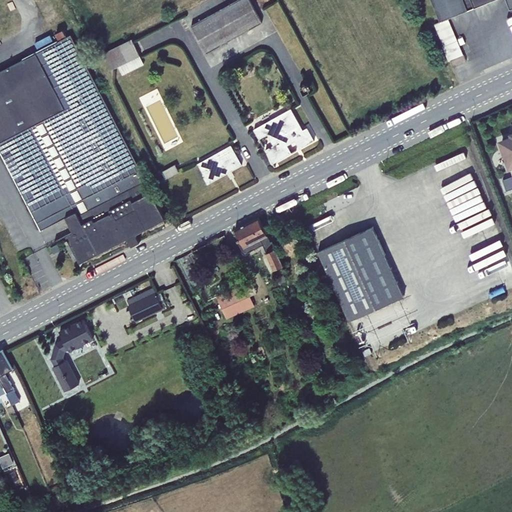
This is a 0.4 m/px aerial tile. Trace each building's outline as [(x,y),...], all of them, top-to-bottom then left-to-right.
[(249,0),(237,0),(191,25),(207,53),(262,22),(249,0)] [(511,0),(431,0),(440,21),(448,18),(492,0),(506,0),(510,9),(511,8),(511,0)] [(448,18),(440,21),(434,24),(444,46),(443,46),(449,60),(450,60),(453,67),(466,61),(448,18)] [(71,35),(0,71),(0,148),(42,229),(47,226),(55,242),(67,235),(82,264),(82,263),(81,262),(128,237),(132,245),(140,241),(136,233),(165,219),(166,221),(167,220),(71,35)] [(132,39),(103,53),(111,70),(118,67),(122,75),(144,64),(132,39)] [(284,154),(286,156),(296,150),(296,149),(291,152),(287,143),(294,139),(300,148),(315,140),(307,127),(303,130),(291,108),(254,129),(259,139),(268,134),(274,145),(265,150),(275,167),(276,166),(274,163),(273,161),(284,154)] [(511,131),(509,133),(510,136),(498,141),(508,170),(511,168),(502,142),(511,138),(511,131)] [(511,138),(502,142),(511,168),(511,169),(511,138)] [(231,145),(199,163),(210,182),(242,164),(231,145)] [(273,161),(274,163),(286,156),(284,154),(273,161)] [(175,164),(162,171),(166,179),(179,172),(175,164)] [(511,176),(503,179),(507,190),(511,187),(511,176)] [(259,217),(235,229),(240,239),(238,240),(243,249),(242,251),(243,252),(244,254),(246,254),(247,254),(248,253),(250,251),(263,244),(274,270),(284,265),(273,241),(271,242),(259,217)] [(373,226),(318,251),(350,320),(404,296),(373,226)] [(57,244),(51,247),(54,253),(60,250),(57,244)] [(190,253),(177,260),(191,287),(204,280),(190,253)] [(150,280),(113,299),(116,304),(152,285),(150,280)] [(251,281),(217,296),(227,318),(254,305),(250,295),(256,293),(251,281)] [(153,288),(126,300),(136,322),(163,309),(153,288)] [(57,343),(51,358),(55,365),(53,366),(65,391),(80,383),(68,359),(65,360),(64,357),(66,351),(69,349),(70,352),(72,350),(72,349),(76,347),(76,348),(86,343),(85,343),(89,340),(90,341),(94,339),(84,319),(60,331),(64,339),(57,343)] [(0,351),(0,380),(3,386),(10,399),(13,404),(20,401),(6,373),(13,369),(3,350),(0,351)] [(11,453),(0,458),(4,467),(15,463),(11,453)] [(15,471),(8,474),(12,482),(18,479),(15,471)] [(64,492),(53,496),(56,505),(68,501),(64,492)]
